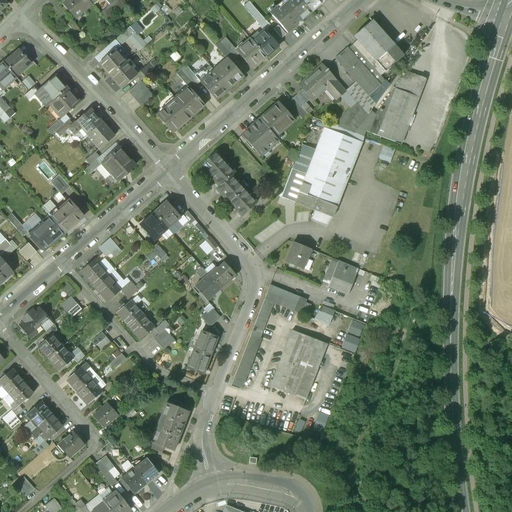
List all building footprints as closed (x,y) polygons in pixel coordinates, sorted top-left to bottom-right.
[(67,0),(63,4),(73,16),(82,9),(84,11),(92,4),(90,2),(88,0),(67,0)] [(283,0),(276,7),(278,9),(271,15),(287,33),(297,25),(302,21),(301,21),(311,12),(300,0),(283,0)] [(300,0),(311,12),(321,4),(326,0),(325,0),(300,0)] [(79,29),(71,20),(67,24),(74,33),(79,29)] [(403,57),(372,21),(353,38),(357,41),(384,73),(403,57)] [(278,26),(273,30),(281,39),(285,35),(278,26)] [(258,37),(256,35),(250,40),(265,57),(277,47),(264,32),(258,37)] [(122,33),(114,40),(119,46),(127,39),(122,33)] [(250,40),(249,39),(242,45),(243,45),(236,51),(252,69),(265,57),(250,40)] [(384,73),(357,41),(352,45),(380,77),(384,73)] [(230,53),(220,42),(215,47),(225,57),(230,53)] [(101,44),(91,53),(95,57),(105,48),(101,44)] [(380,77),(352,45),(347,49),(335,59),(355,83),(351,86),(371,109),(389,86),(380,77)] [(19,50),(3,63),(4,63),(14,75),(29,62),(19,50)] [(114,50),(99,63),(109,76),(110,76),(127,61),(122,54),(119,56),(114,50)] [(227,59),(214,71),(229,88),(242,77),(227,59)] [(127,61),(110,76),(121,88),(135,76),(131,71),(134,68),(127,61)] [(14,75),(4,63),(0,66),(0,88),(1,90),(7,85),(16,78),(14,75)] [(149,64),(141,71),(146,77),(154,69),(149,64)] [(322,65),(298,85),(302,90),(310,99),(312,102),(325,90),(336,102),(339,99),(351,109),(336,127),(353,133),(370,111),(371,109),(351,86),(344,92),(322,65)] [(196,78),(187,68),(183,72),(190,81),(192,82),(196,78)] [(183,72),(180,69),(175,74),(185,85),(190,81),(183,72)] [(229,88),(214,71),(199,82),(215,100),(229,88)] [(407,73),(374,115),(370,111),(353,133),(362,136),(364,131),(399,145),(424,80),(407,73)] [(39,91),(34,95),(46,108),(50,104),(67,89),(68,89),(56,76),(39,91)] [(151,96),(139,82),(128,92),(140,106),(151,96)] [(35,86),(24,95),(28,100),(34,95),(39,91),(35,86)] [(203,106),(187,88),(175,99),(175,100),(190,117),(203,106)] [(67,89),(50,104),(62,118),(79,103),(67,89)] [(302,90),(292,99),(300,107),(308,115),(312,111),(305,104),(310,99),(302,90)] [(300,107),(292,99),(287,104),(295,112),(300,107)] [(175,100),(157,116),(171,134),(190,117),(175,100)] [(278,104),(260,120),(274,136),(281,130),(282,131),(293,121),(278,104)] [(9,119),(0,107),(0,119),(4,123),(9,119)] [(73,124),(65,131),(65,132),(70,138),(74,134),(80,142),(88,135),(102,123),(90,110),(73,124)] [(69,120),(55,132),(59,137),(65,132),(65,131),(73,124),(69,120)] [(260,120),(241,135),(260,157),(278,140),(274,136),(260,120)] [(325,122),(313,156),(298,151),(283,192),(278,197),(313,211),(327,217),(331,219),(362,137),(362,136),(353,133),(336,127),(325,122)] [(102,123),(88,135),(100,148),(114,137),(102,123)] [(380,158),(392,162),(396,149),(385,145),(380,158)] [(135,166),(119,148),(102,163),(99,166),(96,169),(103,177),(108,177),(111,175),(117,182),(135,166)] [(235,173),(216,152),(206,161),(213,168),(206,173),(219,187),(232,175),(235,173)] [(94,153),(86,160),(90,165),(95,161),(98,158),(94,153)] [(90,165),(84,170),(89,175),(96,169),(99,166),(95,161),(90,165)] [(219,187),(216,190),(228,203),(244,189),(232,175),(219,187)] [(62,179),(53,186),(61,195),(69,187),(62,179)] [(244,189),(228,203),(241,217),(257,202),(244,189)] [(57,211),(55,208),(48,214),(48,215),(64,233),(83,217),(69,201),(57,211)] [(165,203),(153,213),(166,228),(167,229),(179,218),(165,203)] [(327,217),(313,211),(310,219),(324,225),(327,217)] [(153,213),(139,226),(152,241),(160,235),(159,234),(166,228),(153,213)] [(48,215),(41,221),(43,223),(29,235),(43,251),(64,233),(48,215)] [(29,260),(38,251),(30,242),(20,251),(29,260)] [(111,252),(103,243),(99,248),(106,256),(111,252)] [(310,250),(293,243),(285,262),(302,269),(308,271),(311,261),(306,259),(310,250)] [(159,245),(154,251),(163,260),(169,254),(159,245)] [(0,259),(0,282),(12,273),(0,259)] [(357,269),(332,259),(322,282),(328,284),(327,289),(346,296),(357,269)] [(92,260),(79,272),(91,287),(105,275),(92,260)] [(235,276),(223,263),(216,270),(217,271),(210,278),(220,289),(235,276)] [(105,275),(91,287),(103,301),(112,294),(114,295),(119,291),(119,290),(106,275),(105,275)] [(207,275),(193,287),(206,301),(220,289),(210,278),(207,275)] [(129,282),(119,290),(119,291),(123,295),(133,287),(129,282)] [(70,295),(76,289),(70,283),(64,289),(70,295)] [(270,285),(251,335),(258,337),(272,303),(299,314),(305,299),(270,285)] [(133,287),(123,295),(127,300),(137,292),(133,287)] [(73,317),(83,307),(72,295),(61,305),(73,317)] [(129,301),(115,313),(127,326),(141,314),(129,301)] [(366,324),(319,305),(312,321),(360,339),(366,324)] [(29,309),(19,318),(21,321),(16,326),(27,338),(34,332),(32,329),(36,326),(37,326),(45,318),(36,308),(32,312),(29,309)] [(219,318),(212,309),(207,314),(214,322),(219,318)] [(141,314),(127,326),(139,340),(153,328),(141,314)] [(162,322),(154,330),(158,334),(166,327),(162,322)] [(92,341),(100,349),(111,339),(103,331),(92,341)] [(326,345),(290,331),(270,386),(304,399),(326,345)] [(216,338),(201,332),(197,340),(199,341),(195,351),(210,356),(216,338)] [(50,335),(35,347),(46,359),(60,347),(50,335)] [(251,335),(231,385),(241,389),(261,338),(258,337),(251,335)] [(111,356),(116,350),(112,346),(107,353),(111,356)] [(60,347),(46,359),(57,371),(71,359),(60,347)] [(118,366),(127,359),(120,349),(111,356),(118,366)] [(210,356),(195,351),(191,360),(190,360),(187,369),(190,370),(202,375),(210,356)] [(88,368),(84,363),(80,368),(84,372),(88,368)] [(80,368),(65,380),(76,392),(91,380),(84,372),(80,368)] [(8,371),(0,378),(0,397),(1,399),(20,382),(9,369),(8,371)] [(91,380),(76,392),(87,404),(101,392),(91,380)] [(20,382),(1,399),(11,411),(31,394),(20,382)] [(180,402),(168,398),(166,403),(177,408),(180,402)] [(40,402),(24,416),(29,421),(22,427),(28,434),(51,414),(40,402)] [(107,403),(92,416),(103,428),(117,415),(107,403)] [(166,403),(150,442),(151,443),(162,447),(173,451),(188,412),(177,408),(166,403)] [(7,410),(0,416),(0,419),(4,425),(13,418),(7,410)] [(28,434),(34,440),(39,436),(43,441),(44,442),(48,438),(48,439),(62,427),(51,414),(28,434)] [(13,418),(4,425),(9,431),(18,423),(13,418)] [(72,432),(55,447),(61,454),(64,452),(69,458),(83,445),(72,432)] [(43,441),(32,450),(37,456),(48,446),(44,442),(43,441)] [(162,447),(151,443),(149,449),(158,452),(160,453),(162,447)] [(160,453),(158,452),(156,457),(167,462),(169,456),(160,453)] [(113,466),(105,456),(100,460),(114,478),(119,474),(113,466)] [(159,474),(146,458),(134,468),(146,484),(159,474)] [(114,478),(100,460),(94,464),(111,486),(117,482),(114,478)] [(134,468),(121,478),(133,494),(146,484),(134,468)] [(34,488),(24,477),(19,481),(29,493),(34,488)] [(29,493),(19,481),(14,485),(24,497),(29,493)] [(109,492),(107,489),(98,496),(104,503),(110,511),(125,511),(130,509),(116,491),(111,495),(109,492)] [(53,499),(44,506),(49,511),(48,511),(55,511),(61,508),(53,499)] [(84,511),(88,509),(81,500),(75,504),(81,511),(84,511)] [(110,511),(104,503),(92,511),(110,511)]
